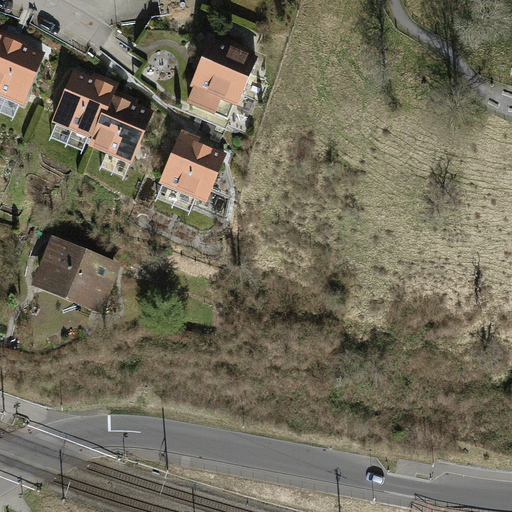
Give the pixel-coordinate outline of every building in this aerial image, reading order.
[(0,46),(0,93),(23,103),(43,55),(3,39),(0,46)] [(212,41),(193,85),(196,87),(189,103),(228,119),(235,103),(237,104),(256,59),(212,41)] [(95,137),(112,97),(115,90),(75,73),(55,121),(95,137)] [(92,145),(132,162),(152,114),(112,97),(95,137),(92,145)] [(206,201),(225,156),(180,138),(162,182),(206,201)] [(99,305),(114,267),(56,243),(40,281),(99,305)]
